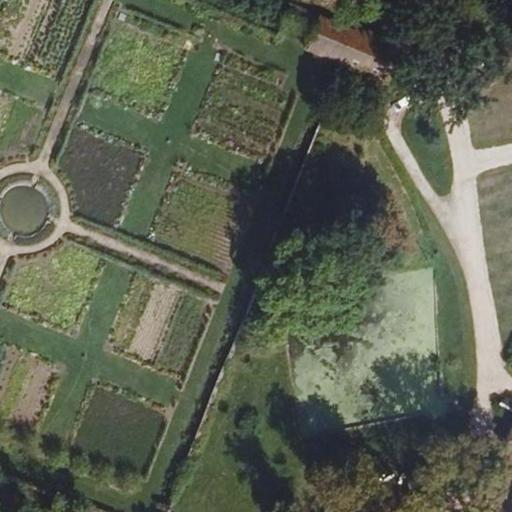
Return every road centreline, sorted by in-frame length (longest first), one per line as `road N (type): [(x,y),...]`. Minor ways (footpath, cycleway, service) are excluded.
road 1 (track): [(442,511),(489,378),(448,92),(405,0)]
road 2 (track): [(448,92),(401,95),(392,114),(407,154),(472,257)]
